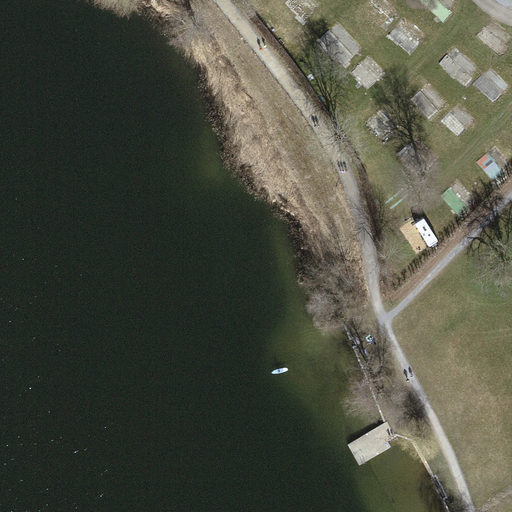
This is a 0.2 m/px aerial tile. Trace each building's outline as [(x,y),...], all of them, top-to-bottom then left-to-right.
[(318,0),(289,0),(289,1),(305,21),(324,6),(318,0)] [(391,0),(367,0),(361,6),(381,27),(400,9),(391,0)] [(421,0),(443,23),(455,12),(443,0),(421,0)] [(343,64),(362,49),(341,21),(321,36),(343,64)] [(456,42),(439,61),(462,81),(479,61),(456,42)] [(375,91),(390,72),(367,53),(351,73),(375,91)] [(511,79),(491,62),(474,82),(497,102),(511,85),(511,79)] [(411,96),(431,118),(450,101),(429,79),(411,96)] [(369,121),(386,142),(404,128),(387,107),(369,121)] [(493,177),(511,162),(497,143),(478,158),(493,177)] [(459,214),(478,199),(461,177),(441,192),(459,214)] [(403,221),(414,250),(437,241),(426,212),(403,221)]
